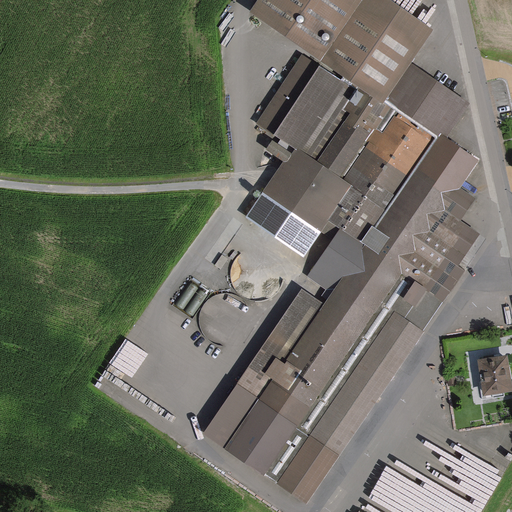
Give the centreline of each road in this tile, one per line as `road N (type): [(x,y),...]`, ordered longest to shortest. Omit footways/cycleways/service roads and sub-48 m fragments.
road 1 (track): [(0,181),(107,189),(240,180)]
road 2 (unclassified): [(511,225),(460,0)]
